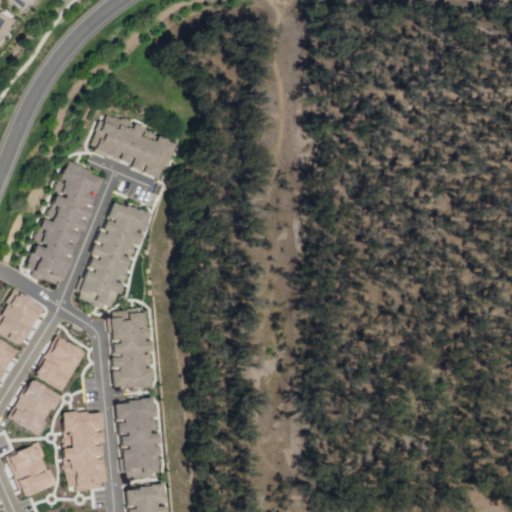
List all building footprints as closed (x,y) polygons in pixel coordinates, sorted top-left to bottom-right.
[(30,0),(22,11),(7,0),(30,0)] [(0,15),(13,22),(0,45),(0,15)] [(97,124),(89,146),(95,148),(92,154),(100,157),(114,120),(105,116),(101,126),(97,124)] [(114,120),(125,124),(112,159),(107,157),(106,159),(100,157),(114,120)] [(125,124),(141,130),(138,138),(130,159),(127,165),(112,159),(125,124)] [(138,138),(154,144),(145,167),(141,166),(138,172),(130,169),(134,160),(130,159),(138,138)] [(154,144),(156,139),(173,146),(164,169),(161,167),(156,180),(142,175),(145,167),(154,144)] [(65,163),(102,179),(96,195),(87,191),(59,179),(65,163)] [(87,191),(86,196),(93,199),(89,207),(85,205),(54,192),(59,179),(87,191)] [(85,205),(84,210),(90,212),(87,220),(80,218),(48,204),(54,192),(85,205)] [(80,218),(78,221),(86,224),(82,233),(72,229),(43,217),(48,204),(80,218)] [(113,204),(124,209),(126,206),(150,216),(143,233),(107,217),(113,204)] [(72,229),(70,233),(77,236),(73,244),(67,242),(38,229),(43,217),(72,229)] [(107,217),(143,233),(142,234),(134,230),(133,233),(142,237),(139,246),(129,242),(101,230),(107,217)] [(67,242),(65,246),(72,248),(69,256),(65,255),(33,241),(38,229),(67,242)] [(101,230),(129,242),(124,255),(121,254),(96,242),(101,230)] [(65,255),(63,259),(71,262),(67,270),(65,270),(28,254),(33,241),(65,255)] [(121,254),(120,257),(129,261),(125,270),(120,268),(90,255),(96,242),(121,254)] [(65,270),(60,281),(57,279),(54,284),(41,279),(40,281),(30,277),(32,273),(22,268),(28,254),(65,270)] [(117,276),(120,268),(90,255),(87,263),(117,276)] [(87,263),(83,271),(113,284),(117,276),(87,263)] [(113,284),(122,287),(118,296),(108,292),(107,296),(78,283),(83,271),(113,284)] [(78,283),(75,291),(79,293),(77,300),(100,310),(102,306),(109,309),(113,299),(107,296),(78,283)] [(24,354),(0,339),(0,314),(13,293),(38,308),(21,336),(31,343),(24,354)] [(134,329),(144,329),(143,313),(135,314),(135,310),(119,310),(119,314),(108,314),(108,321),(104,321),(105,330),(134,329)] [(147,342),(147,329),(134,329),(105,330),(105,335),(106,335),(106,343),(147,342)] [(75,391),(39,370),(64,330),(88,345),(71,374),(82,380),(75,391)] [(139,354),(148,353),(148,342),(147,342),(106,343),(107,355),(139,354)] [(0,384),(0,344),(8,349),(0,362),(0,382),(1,383),(0,384)] [(139,369),(139,354),(107,355),(107,370),(139,369)] [(107,370),(108,387),(117,387),(117,389),(125,389),(125,391),(147,390),(146,369),(139,369),(107,370)] [(44,431),(9,409),(33,370),(58,385),(41,413),(51,420),(44,431)] [(145,418),(153,418),(153,407),(149,407),(149,399),(141,400),(141,397),(133,397),(133,403),(125,403),(125,406),(112,407),(113,419),(145,418)] [(72,431),(62,431),(62,423),(63,423),(63,413),(73,413),(73,416),(79,415),(79,414),(86,413),(87,415),(98,414),(99,429),(72,431)] [(113,419),(113,433),(119,433),(119,435),(146,434),(145,418),(113,419)] [(99,429),(100,443),(71,444),(63,445),(63,437),(72,436),(72,431),(99,429)] [(119,435),(120,447),(152,446),(156,446),(156,433),(146,434),(119,435)] [(100,443),(100,456),(72,457),(63,457),(63,450),(71,450),(71,444),(100,443)] [(120,447),(121,460),(157,458),(156,446),(152,446),(120,447)] [(100,456),(101,470),(66,471),(63,471),(63,464),(72,463),(72,457),(100,456)] [(121,460),(116,460),(116,474),(122,474),(123,480),(149,479),(149,474),(158,473),(157,458),(121,460)] [(101,470),(104,469),(105,482),(98,482),(99,488),(85,489),(85,491),(81,491),(81,484),(75,485),(75,487),(68,487),(68,481),(66,481),(66,471),(101,470)] [(166,505),(165,483),(154,483),(146,484),(147,489),(131,490),(132,494),(125,494),(126,508),(166,505)]
